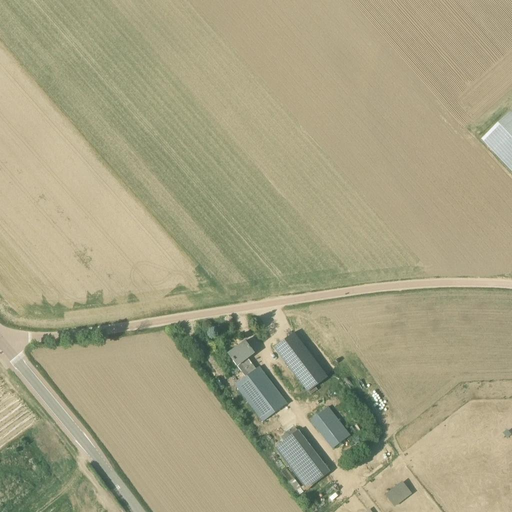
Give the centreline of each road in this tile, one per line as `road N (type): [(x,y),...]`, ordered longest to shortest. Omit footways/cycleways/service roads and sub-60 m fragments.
road 1 (unclassified): [(511,285),(373,287),(3,346)]
road 2 (tertiary): [(137,511),(3,346)]
